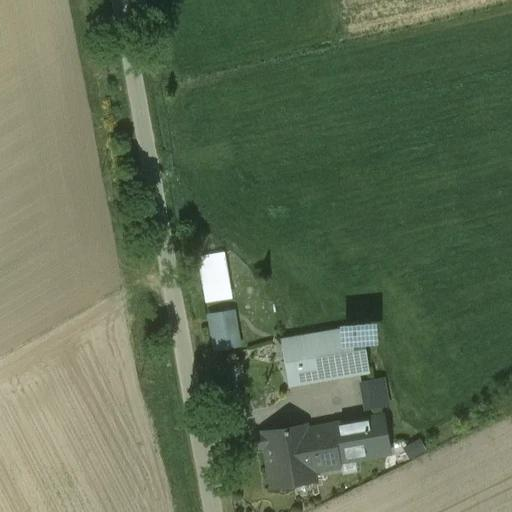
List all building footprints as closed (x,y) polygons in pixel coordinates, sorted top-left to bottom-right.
[(233,311),(208,315),(214,349),(239,345),(233,311)] [(360,329),(282,342),(282,344),(292,342),(299,381),(367,370),(360,329)] [(378,404),(375,389),(365,391),(367,406),(378,404)] [(382,418),(333,426),(339,459),(388,450),(382,418)] [(304,426),(262,433),(263,434),(263,435),(266,434),(268,446),(266,446),(267,447),(267,451),(266,451),(272,487),(313,480),(312,470),(340,465),(339,459),(333,426),(305,431),(304,426)] [(263,434),(255,436),(257,449),(267,447),(266,446),(268,446),(266,434),(263,435),(263,434)]
